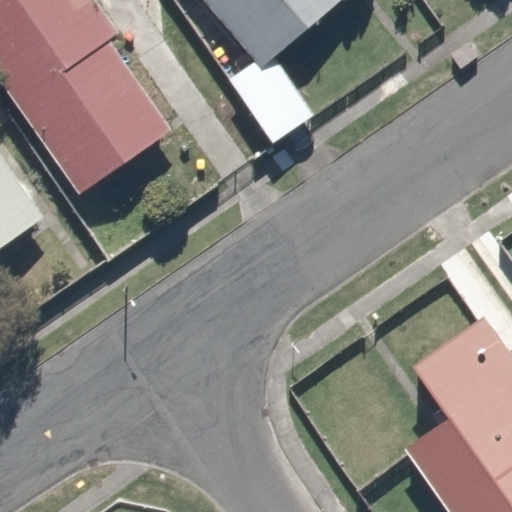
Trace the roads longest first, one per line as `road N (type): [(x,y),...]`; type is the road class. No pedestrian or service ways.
road 1 (residential): [(511,115),(160,342)]
road 2 (residential): [(274,511),(160,342)]
road 3 (residential): [(160,342),(0,452)]
